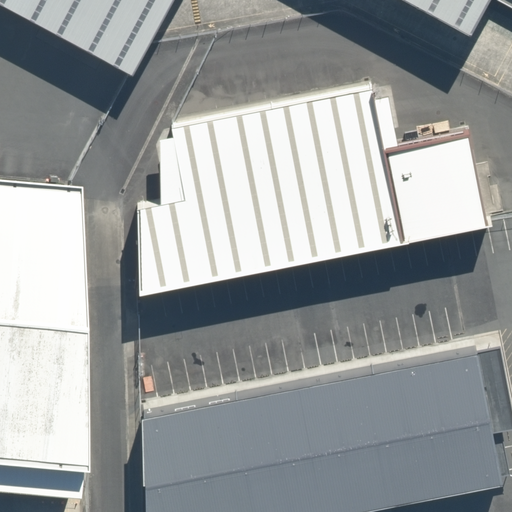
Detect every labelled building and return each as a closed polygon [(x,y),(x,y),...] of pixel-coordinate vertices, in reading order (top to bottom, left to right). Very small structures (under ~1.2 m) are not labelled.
[(511,0),(7,0),(133,67),(168,0),(423,0),(469,24),(482,0),(505,0),(511,3),(511,0)] [(139,285),(488,217),(469,124),(398,139),(388,89),(374,92),(372,81),(172,121),(173,130),(159,133),(161,196),(137,201),(139,285)] [(70,185),(0,178),(0,491),(73,498),(75,470),(77,471),(70,185)] [(146,475),(146,511),(311,511),(391,497),(502,475),(502,472),(510,471),(501,425),(511,422),(511,404),(500,340),(477,346),(477,343),(142,408),(143,475),(146,475)] [(311,511),(393,511),(391,497),(311,511)]
